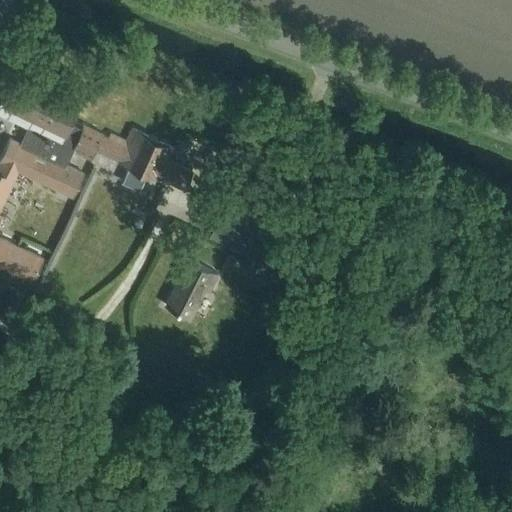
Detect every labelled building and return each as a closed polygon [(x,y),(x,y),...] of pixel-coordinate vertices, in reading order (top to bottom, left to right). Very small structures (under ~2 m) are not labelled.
[(82,128),(81,127),(70,122),(78,104),(23,78),(10,105),(0,100),(0,114),(27,127),(23,136),(69,158),(73,151),(72,151),(73,150),(72,150),(82,128)] [(173,146),(129,127),(124,139),(110,132),(108,136),(102,134),(103,133),(84,124),(73,150),(72,151),(73,151),(90,159),(94,150),(129,165),(121,182),(138,190),(146,172),(184,189),(193,169),(168,158),(173,146)] [(66,165),(69,158),(23,136),(19,143),(8,138),(0,155),(0,265),(32,281),(43,257),(0,237),(0,208),(18,171),(72,196),(83,173),(66,165)] [(262,237),(273,216),(233,194),(222,214),(262,237)] [(262,237),(222,214),(210,237),(250,258),(262,237)] [(208,290),(217,273),(184,257),(177,271),(181,273),(165,304),(190,317),(204,288),(208,290)]
